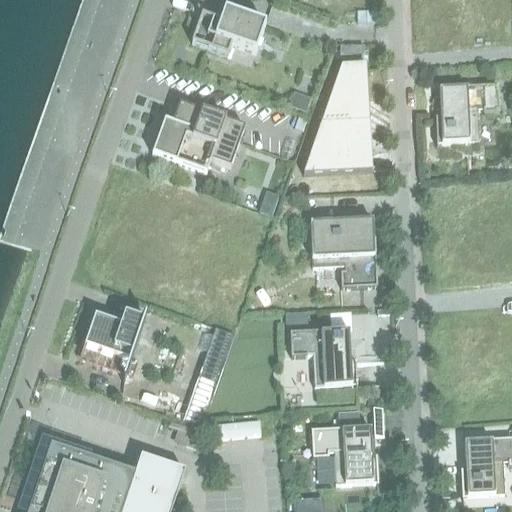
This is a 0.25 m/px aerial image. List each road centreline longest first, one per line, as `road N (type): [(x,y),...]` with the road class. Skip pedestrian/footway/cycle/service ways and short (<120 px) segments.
road 1 (residential): [(0,490),(161,0)]
road 2 (residential): [(430,511),(402,0)]
